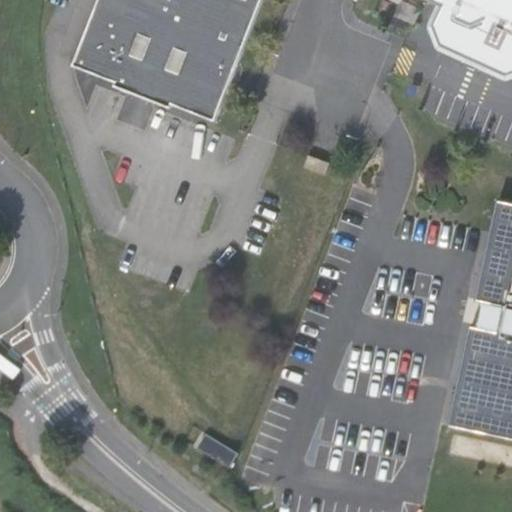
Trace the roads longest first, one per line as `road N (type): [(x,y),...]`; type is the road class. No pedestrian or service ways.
road 1 (secondary): [(196,511),(73,399),(44,334),(28,264)]
road 2 (secondary): [(0,358),(161,511)]
road 3 (track): [(88,511),(44,477),(23,429),(0,407)]
